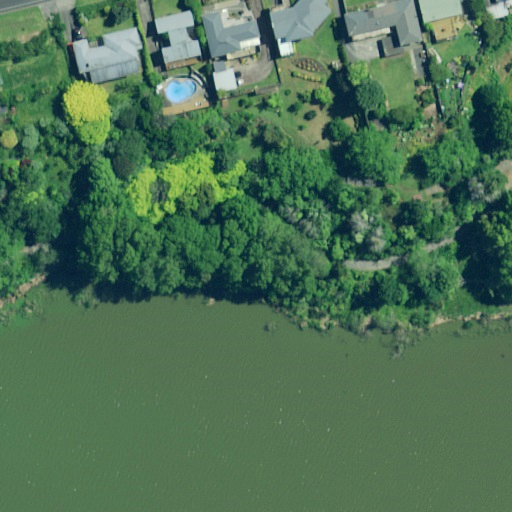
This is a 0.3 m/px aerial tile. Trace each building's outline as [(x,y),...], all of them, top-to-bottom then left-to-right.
[(298,0),(294,7),(285,9),(281,6),(269,8),(279,56),(292,54),(289,41),(314,36),(313,30),(331,11),(324,4),(327,0),(298,0)] [(381,39),(385,56),(404,52),(403,46),(422,41),(412,0),(401,0),(382,5),(382,6),(344,15),(350,42),(380,35),(381,39)] [(451,16),(461,13),(458,0),(418,0),(424,23),(431,21),(436,44),(448,41),(447,38),(455,36),(451,16)] [(506,8),(511,6),(511,0),(495,0),(496,1),(499,1),(500,5),(490,7),(493,19),(508,16),(506,8)] [(193,25),(190,11),(155,20),(158,33),(168,31),(171,47),(162,49),(167,70),(201,62),(196,40),(189,41),(185,27),(193,25)] [(227,55),(228,60),(262,53),(255,21),(224,27),(221,13),(202,17),(211,58),(227,55)] [(72,43),(80,73),(88,85),(140,72),(135,49),(140,48),(136,28),(103,36),(86,40),(72,43)] [(236,87),(232,70),(226,71),(224,59),(210,62),(217,92),(236,87)]
